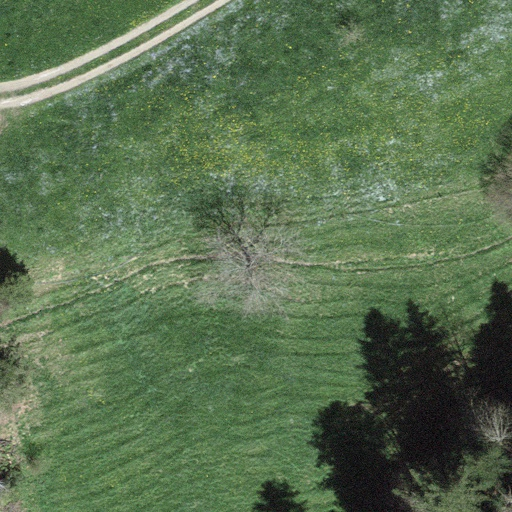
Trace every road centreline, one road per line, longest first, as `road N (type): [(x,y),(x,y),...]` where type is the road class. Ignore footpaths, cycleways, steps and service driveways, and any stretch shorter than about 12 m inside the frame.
road 1 (track): [(197,0),(83,65),(0,90)]
road 2 (track): [(391,511),(511,406)]
